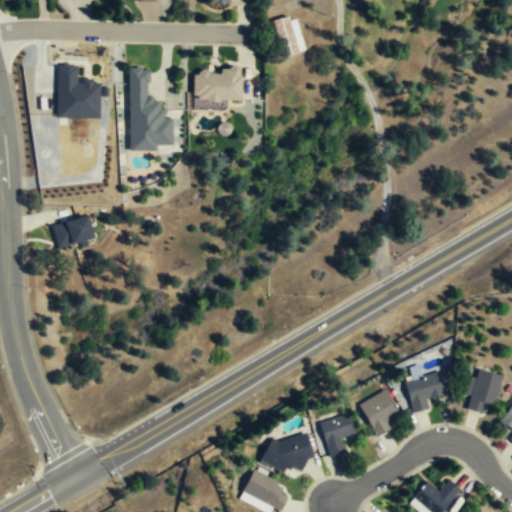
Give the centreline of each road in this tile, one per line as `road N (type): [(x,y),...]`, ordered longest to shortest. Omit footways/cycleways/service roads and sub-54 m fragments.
road 1 (secondary): [(100,463),(511,217)]
road 2 (residential): [(77,477),(38,403),(10,321),(0,151)]
road 3 (residential): [(0,30),(250,34)]
road 4 (residential): [(511,493),(466,447),(436,439),(332,504)]
